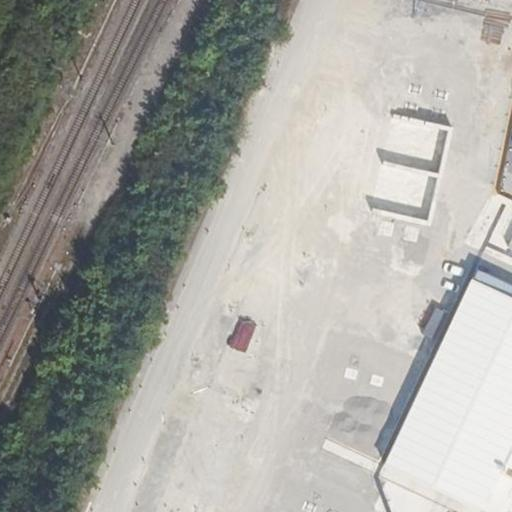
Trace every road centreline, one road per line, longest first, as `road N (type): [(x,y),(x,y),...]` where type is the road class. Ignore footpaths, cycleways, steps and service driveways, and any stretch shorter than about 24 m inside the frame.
road 1 (unknown): [(323,0),(107,511)]
road 2 (unknown): [(511,194),(340,122),(287,82)]
